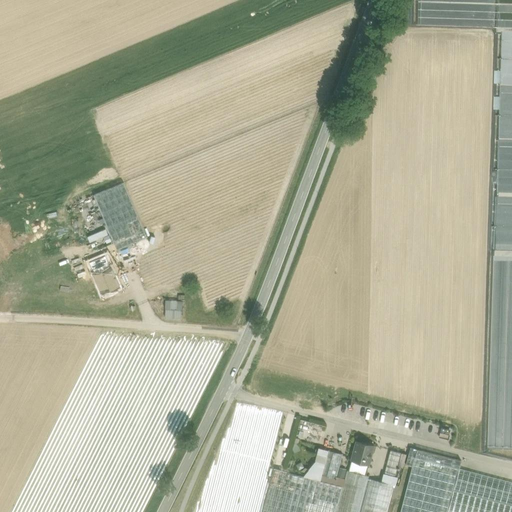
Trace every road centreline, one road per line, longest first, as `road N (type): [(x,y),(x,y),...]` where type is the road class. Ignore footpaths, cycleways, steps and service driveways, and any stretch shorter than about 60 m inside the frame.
road 1 (secondary): [(373,0),(248,334),(162,511)]
road 2 (track): [(224,385),(511,465)]
road 3 (track): [(248,334),(0,317)]
